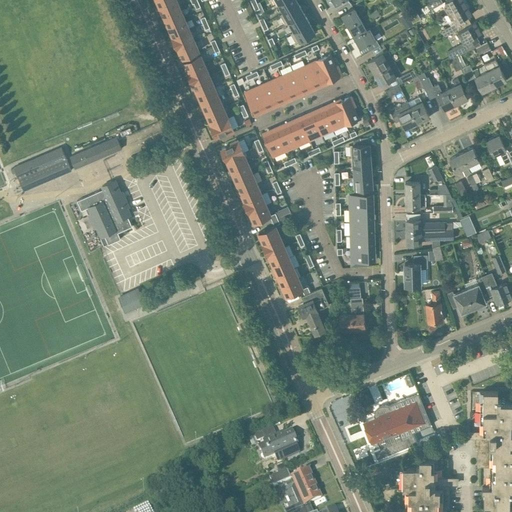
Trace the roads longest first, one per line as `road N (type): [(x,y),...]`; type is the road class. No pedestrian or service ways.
road 1 (tertiary): [(312,399),(136,0)]
road 2 (unknown): [(145,172),(172,252),(195,257),(199,243),(173,171),(163,162),(150,165)]
road 3 (residential): [(391,366),(385,167)]
road 4 (residential): [(385,167),(358,81),(312,0)]
road 5 (residential): [(385,167),(511,106)]
road 6 (residential): [(391,366),(511,318)]
road 7 (tertiary): [(361,511),(312,399)]
